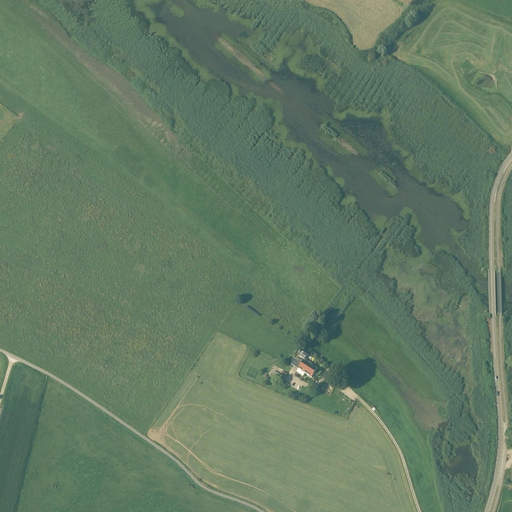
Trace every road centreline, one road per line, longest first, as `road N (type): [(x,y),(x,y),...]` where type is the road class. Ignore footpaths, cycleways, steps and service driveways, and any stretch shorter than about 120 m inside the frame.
road 1 (tertiary): [(486,511),(500,445),(492,199),(511,154)]
road 2 (track): [(261,511),(204,487),(70,387),(0,351)]
road 3 (track): [(419,511),(399,451),(376,417),(334,376),(304,384)]
